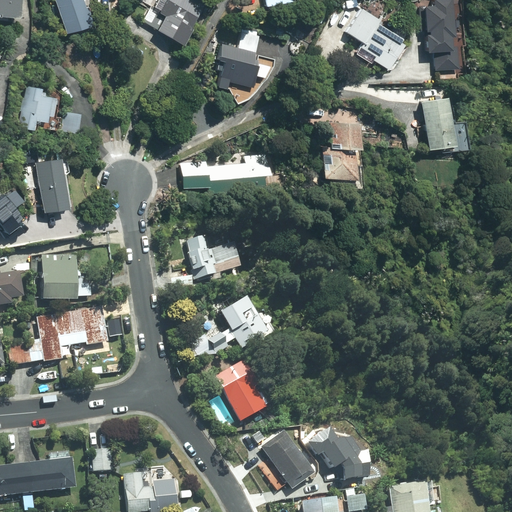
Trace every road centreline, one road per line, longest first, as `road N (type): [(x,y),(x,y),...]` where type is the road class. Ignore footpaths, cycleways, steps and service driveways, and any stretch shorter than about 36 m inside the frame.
road 1 (residential): [(151,386),(127,177)]
road 2 (unknown): [(127,177),(292,100)]
road 3 (residential): [(151,386),(103,402),(0,414)]
road 4 (residential): [(239,511),(174,408),(151,386)]
